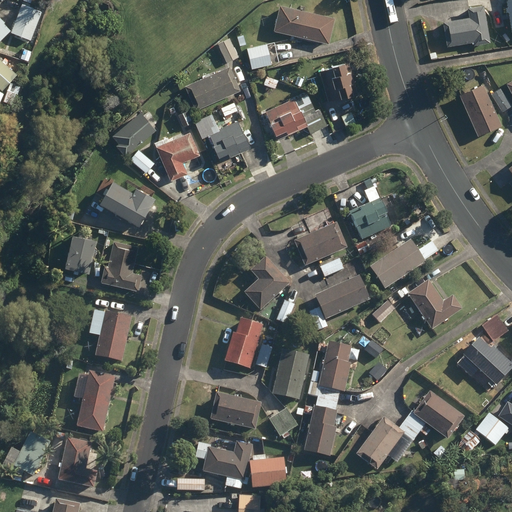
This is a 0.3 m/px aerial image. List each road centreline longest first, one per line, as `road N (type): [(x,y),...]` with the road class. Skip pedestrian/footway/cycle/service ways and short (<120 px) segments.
road 1 (residential): [(136,511),(188,269),(203,237),(223,214),(418,121)]
road 2 (residential): [(511,262),(462,203),(418,121)]
road 3 (residential): [(418,121),(384,0)]
